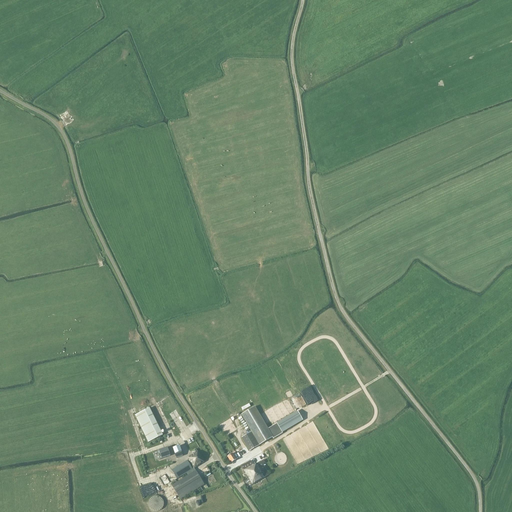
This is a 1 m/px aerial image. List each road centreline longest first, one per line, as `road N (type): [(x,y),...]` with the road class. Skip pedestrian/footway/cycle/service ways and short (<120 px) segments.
road 1 (unclassified): [(255,511),(162,367),(88,209),(68,144),(46,116),(0,91)]
road 2 (track): [(389,372),(332,287),(292,69),(302,0)]
road 3 (track): [(225,469),(389,372)]
road 4 (track): [(481,511),(473,474),(389,372)]
